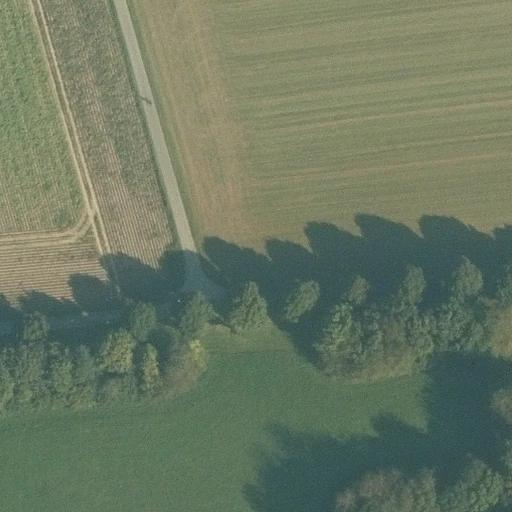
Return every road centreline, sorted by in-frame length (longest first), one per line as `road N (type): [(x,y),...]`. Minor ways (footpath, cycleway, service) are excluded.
road 1 (track): [(511,274),(0,329)]
road 2 (track): [(118,0),(204,311)]
